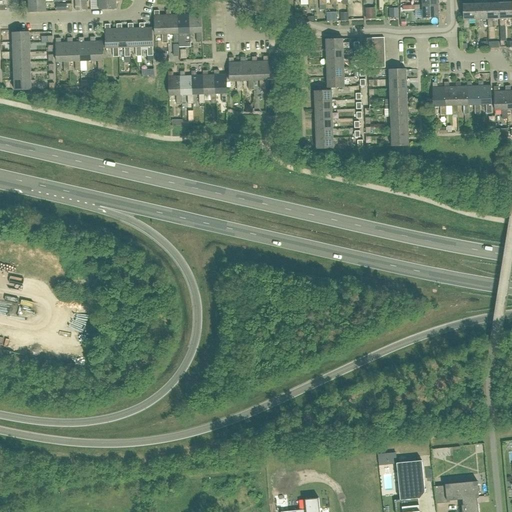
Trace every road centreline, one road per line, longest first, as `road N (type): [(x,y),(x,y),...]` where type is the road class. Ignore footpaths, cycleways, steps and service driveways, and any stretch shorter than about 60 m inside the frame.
road 1 (primary): [(0,429),(110,444),(180,435),(413,339),(511,314)]
road 2 (primary): [(511,256),(0,143)]
road 3 (primary): [(101,199),(511,288)]
road 4 (primary): [(101,199),(170,247),(185,267),(198,312),(192,351),(164,391),(124,414),(67,423),(0,415)]
road 5 (residential): [(139,0),(125,16),(25,20),(14,13)]
road 6 (residential): [(393,35),(331,34),(266,14)]
